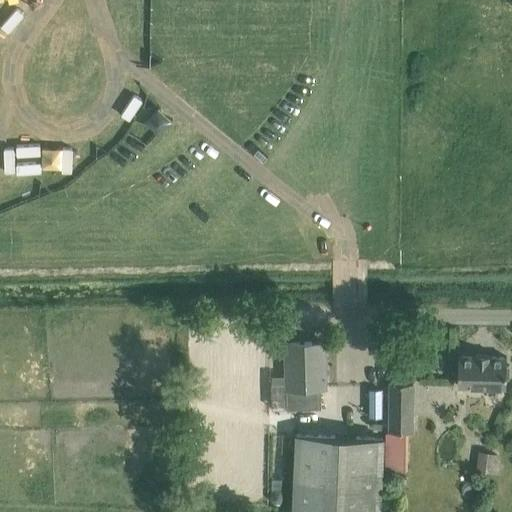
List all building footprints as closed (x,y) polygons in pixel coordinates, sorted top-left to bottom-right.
[(285,343),(286,408),(299,408),(299,411),(302,410),(302,407),(321,407),(320,386),(326,386),(325,342),(285,343)] [(476,355),(458,355),(457,385),(486,386),(486,389),(502,389),(502,386),(506,386),(506,378),(509,378),(509,365),(506,365),(507,356),(489,356),(489,354),(476,353),(476,355)] [(390,430),(412,430),(413,382),(390,382),(390,430)] [(380,388),(370,388),(370,416),(381,416),(380,388)] [(296,434),(295,454),(292,511),(380,511),(384,438),(296,434)] [(272,494),(272,499),(275,502),(280,502),(283,499),(284,494),(280,491),(275,491),(272,494)]
